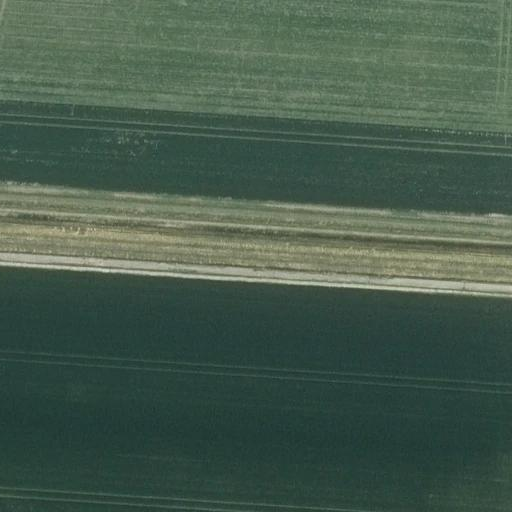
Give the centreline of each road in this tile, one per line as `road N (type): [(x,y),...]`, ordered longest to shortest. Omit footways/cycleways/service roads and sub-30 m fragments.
road 1 (track): [(511,127),(0,91)]
road 2 (track): [(511,289),(0,257)]
